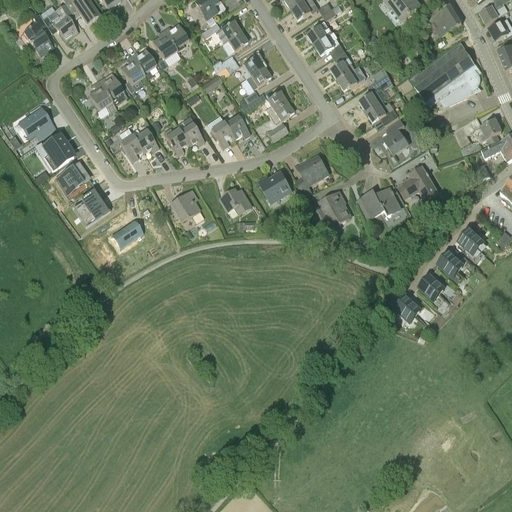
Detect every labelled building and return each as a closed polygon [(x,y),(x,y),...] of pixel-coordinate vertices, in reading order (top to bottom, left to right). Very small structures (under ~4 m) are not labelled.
[(99,19),(85,0),(60,0),(65,7),(76,22),(80,18),(87,27),(99,19)] [(121,4),(118,0),(98,0),(108,13),(121,4)] [(202,0),(195,5),(206,23),(217,16),(213,10),(218,7),(213,0),(202,0)] [(304,5),(302,1),(303,0),(288,0),(284,3),(289,10),(292,13),(304,5)] [(411,16),(410,16),(420,9),(413,0),(411,0),(410,2),(408,0),(386,0),(394,9),(392,11),(402,23),(411,16)] [(491,0),(496,7),(479,17),(485,27),(508,14),(503,6),(511,1),(510,0),(491,0)] [(317,14),(312,7),(314,6),(311,1),(304,5),(292,13),(294,17),(293,17),(298,24),(304,20),(304,21),(311,16),(312,18),(317,14)] [(332,12),(331,12),(328,6),(318,12),(322,18),(332,12)] [(71,25),(76,22),(65,7),(54,15),(59,21),(52,26),(64,43),(77,34),(71,25)] [(342,13),(338,7),(331,12),(332,12),(335,17),(342,13)] [(440,41),(446,37),(462,27),(450,8),(428,22),(440,41)] [(335,18),(335,17),(332,12),(322,18),(326,24),(335,18)] [(53,51),(42,35),(48,31),(39,18),(33,22),(36,27),(23,36),(40,60),(53,51)] [(206,23),(210,29),(216,26),(211,19),(206,23)] [(511,30),(507,22),(501,25),(488,33),(496,45),(503,40),(505,42),(511,37),(511,30)] [(227,44),(240,36),(238,32),(234,25),(228,28),(227,29),(224,28),(220,31),(216,26),(210,29),(201,35),(205,41),(215,35),(223,47),(227,44)] [(315,48),(332,37),(324,25),(319,28),(320,29),(313,34),(313,35),(307,38),(312,45),(315,48)] [(183,47),(188,43),(178,27),(171,32),(169,30),(164,33),(177,54),(184,50),(183,47)] [(164,63),(177,54),(164,33),(158,37),(160,39),(152,44),(164,63)] [(242,50),(242,49),(247,46),(243,39),(242,39),(240,36),(227,44),(235,55),(242,50)] [(333,62),(344,54),(340,47),(334,51),(331,45),(337,41),(334,36),(332,37),(315,48),(317,52),(316,52),(321,59),(327,56),(329,55),(333,62)] [(379,45),(374,39),(369,43),(373,49),(379,45)] [(476,74),(478,73),(460,47),(424,73),(423,72),(409,81),(429,110),(439,103),(477,76),(476,74)] [(511,49),(497,56),(501,64),(511,59),(511,49)] [(149,74),(156,69),(146,53),(138,58),(137,55),(131,59),(147,83),(152,80),(149,74)] [(351,66),(346,69),(344,65),(349,61),(344,54),(333,62),(338,68),(336,70),(330,74),(335,81),(336,80),(338,84),(355,72),(351,66)] [(225,71),(235,64),(231,58),(221,65),(220,63),(219,63),(225,71)] [(146,84),(147,83),(131,59),(126,62),(129,67),(121,72),(128,84),(125,86),(131,95),(134,93),(135,94),(143,89),(139,83),(144,80),(146,84)] [(511,59),(501,64),(506,76),(511,73),(511,59)] [(246,82),(263,71),(261,67),(257,60),(251,64),(251,63),(243,68),(247,74),(242,77),(246,82)] [(224,71),(225,71),(219,63),(211,68),(214,72),(215,75),(216,76),(224,71)] [(228,76),(239,69),(235,64),(225,71),(224,71),(228,76)] [(350,92),(366,81),(359,70),(338,84),(340,87),(344,94),(350,91),(350,92)] [(265,85),(271,81),(266,74),(265,74),(263,71),(246,82),(253,93),(257,90),(258,90),(265,85)] [(376,84),(387,77),(383,71),(373,78),(376,84)] [(480,80),(479,78),(477,76),(439,103),(445,111),(476,96),(475,96),(473,94),(478,90),(478,89),(479,89),(479,88),(480,86),(480,85),(480,83),(480,82),(480,80)] [(376,94),(381,90),(383,93),(393,86),(387,77),(376,84),(372,87),(376,94)] [(127,101),(123,94),(113,78),(105,83),(104,81),(99,84),(117,112),(114,108),(127,101)] [(206,96),(221,86),(216,78),(201,88),(206,96)] [(188,85),(192,90),(197,86),(193,81),(188,85)] [(109,117),(117,112),(99,84),(93,88),(96,93),(88,97),(99,114),(105,110),(109,117)] [(240,111),(261,97),(258,99),(254,93),(244,100),(244,101),(247,105),(247,106),(240,110),(240,111)] [(366,115),(383,105),(376,94),(364,101),(365,102),(359,105),(364,112),(366,115)] [(269,118),(286,106),(284,103),(284,102),(280,95),(274,99),(274,98),(266,103),(270,109),(265,112),(269,118)] [(180,101),(176,96),(171,100),(174,105),(180,101)] [(240,111),(244,116),(265,103),(261,97),(240,111)] [(194,105),(190,99),(186,102),(189,108),(194,105)] [(394,113),(390,115),(383,105),(366,115),(369,119),(368,119),(373,126),(378,123),(379,123),(381,122),(385,129),(399,120),(394,113)] [(275,127),(280,124),(281,125),(288,120),(294,116),(289,109),(286,106),(269,118),(275,127)] [(36,137),(40,143),(56,133),(41,110),(20,124),(31,140),(36,137)] [(223,125),(235,142),(242,138),(244,142),(250,138),(238,119),(225,127),(223,125)] [(204,145),(193,127),(194,126),(190,120),(182,125),(186,130),(180,134),(178,132),(189,149),(196,145),(198,149),(204,145)] [(487,142),(490,147),(498,143),(496,138),(502,135),(495,122),(481,130),(477,122),(453,135),(461,149),(470,144),(467,138),(474,134),(481,146),(487,142)] [(161,130),(157,123),(151,127),(155,134),(161,130)] [(398,133),(405,129),(401,123),(390,130),(393,136),(383,142),(393,157),(408,148),(398,133)] [(235,142),(223,125),(210,133),(223,152),(229,148),(226,144),(233,140),(235,142)] [(271,141),(285,132),(282,127),(268,136),(271,141)] [(189,149),(178,132),(173,135),(170,132),(163,136),(178,159),(184,155),(181,151),(188,147),(189,150),(189,149)] [(271,141),(273,145),(287,135),(285,132),(271,141)] [(133,138),(144,156),(150,152),(153,156),(159,152),(147,133),(134,140),(133,138)] [(69,152),(58,136),(42,146),(47,155),(42,158),(51,171),(67,161),(63,156),(69,152)] [(511,137),(502,144),(493,148),(481,153),(485,161),(500,155),(507,166),(511,162),(511,137)] [(120,146),(126,156),(132,165),(138,162),(136,158),(142,153),(133,138),(132,138),(123,144),(120,146)] [(313,197),(309,189),(329,177),(319,159),(298,171),(304,181),(297,185),(306,201),(313,197)] [(60,178),(70,193),(88,182),(78,166),(60,178)] [(490,178),(485,170),(484,167),(474,172),(481,184),(490,178)] [(425,204),(437,197),(422,170),(410,177),(412,181),(403,186),(411,199),(419,194),(425,204)] [(281,200),(291,194),(281,176),(269,183),(267,181),(259,186),(269,204),(279,197),(281,200)] [(511,182),(500,197),(511,206),(511,207),(511,182)] [(387,218),(400,211),(393,198),(394,197),(393,195),(392,196),(390,192),(376,200),(374,196),(361,202),(371,220),(384,213),(387,218)] [(240,217),(252,210),(241,193),(237,196),(236,193),(230,196),(229,195),(225,198),(226,199),(220,202),(228,215),(235,210),(240,217)] [(193,205),(197,203),(191,194),(171,207),(182,224),(187,221),(188,222),(192,219),(196,226),(203,221),(199,215),(200,214),(193,205)] [(109,214),(96,195),(72,211),(85,230),(109,214)] [(341,227),(340,226),(351,220),(342,204),(344,203),(339,195),(326,202),(327,204),(320,208),(321,208),(312,213),(322,231),(331,226),(333,231),(341,227)] [(158,245),(165,242),(153,220),(146,224),(158,245)] [(97,241),(102,248),(119,237),(113,229),(97,241)] [(138,230),(116,246),(126,259),(148,243),(138,230)] [(193,240),(189,233),(188,233),(184,236),(184,237),(182,238),(185,243),(187,241),(188,243),(193,240)] [(458,246),(477,262),(482,255),(478,252),(483,246),(469,234),(458,246)] [(511,242),(510,240),(504,235),(494,246),(502,253),(511,242)] [(436,268),(453,283),(465,269),(448,254),(436,268)] [(417,291),(434,306),(446,292),(429,277),(417,291)] [(394,313),(410,327),(422,313),(406,299),(394,313)]
